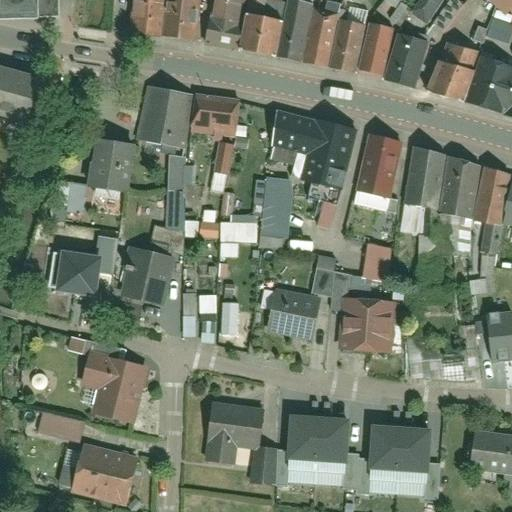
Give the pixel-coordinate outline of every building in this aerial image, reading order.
[(0,0),(0,20),(56,20),(55,0),(0,0)] [(127,0),(127,39),(151,39),(152,0),(127,0)] [(157,0),(157,42),(189,42),(189,0),(157,0)] [(246,0),(216,0),(214,15),(244,16),(246,0)] [(436,0),(415,0),(404,17),(421,29),(440,2),(436,0)] [(438,31),(458,4),(452,0),(444,0),(428,23),(438,31)] [(511,0),(484,0),(482,3),(503,19),(511,7),(511,0)] [(275,20),(265,58),(293,65),(307,8),(279,2),(275,20)] [(346,7),(341,20),(358,25),(362,12),(346,7)] [(214,15),(207,41),(234,53),(244,16),(214,15)] [(244,16),(234,53),(265,58),(275,20),(244,16)] [(307,17),(297,63),(320,67),(329,21),(307,17)] [(499,52),(510,25),(489,17),(479,44),(499,52)] [(333,24),(324,70),(346,75),(356,28),(333,24)] [(474,25),(468,40),(478,44),(484,29),(474,25)] [(359,28),(352,71),(377,76),(384,33),(359,28)] [(381,83),(407,89),(417,44),(391,39),(381,83)] [(32,59),(0,51),(0,109),(19,114),(32,59)] [(511,70),(486,62),(469,108),(511,122),(511,70)] [(439,63),(426,96),(456,107),(468,75),(439,63)] [(144,94),(139,149),(175,152),(180,97),(144,94)] [(193,101),(190,137),(236,141),(240,105),(193,101)] [(304,156),(297,184),(310,187),(306,202),(315,204),(310,227),(328,231),(334,208),(335,203),(338,190),(333,189),(347,132),(312,123),(310,132),(273,123),(268,147),(304,156)] [(364,139),(350,194),(381,202),(395,146),(364,139)] [(212,144),(209,176),(226,177),(229,146),(212,144)] [(94,147),(89,198),(123,201),(128,151),(94,147)] [(409,153),(400,208),(426,212),(435,157),(409,153)] [(167,159),(164,192),(180,193),(184,161),(167,159)] [(441,163),(438,218),(465,219),(468,164),(441,163)] [(483,171),(473,223),(498,228),(508,176),(483,171)] [(64,220),(65,212),(77,214),(82,185),(52,180),(46,217),(64,220)] [(511,227),(511,187),(501,225),(511,227)] [(264,195),(261,252),(311,255),(311,243),(277,241),(280,196),(264,195)] [(354,197),(352,207),(380,214),(382,203),(354,197)] [(398,214),(398,239),(423,238),(423,214),(398,214)] [(196,223),(196,237),(215,238),(215,223),(196,223)] [(215,228),(215,246),(252,247),(252,228),(215,228)] [(362,245),(359,278),(384,281),(388,247),(362,245)] [(44,292),(87,299),(94,258),(52,251),(44,292)] [(122,251),(114,299),(156,306),(165,258),(122,251)] [(332,273),(330,282),(358,287),(360,278),(332,273)] [(192,337),(192,293),(179,293),(179,337),(192,337)] [(194,313),(212,313),(213,295),(195,295),(194,313)] [(275,296),(269,332),(311,340),(318,304),(275,296)] [(347,305),(345,353),(388,354),(389,307),(347,305)] [(212,315),(197,315),(197,343),(212,343),(212,315)] [(511,315),(488,318),(493,362),(511,359),(511,315)] [(65,337),(63,354),(82,357),(84,339),(65,337)] [(95,395),(90,421),(130,429),(143,368),(102,359),(100,371),(81,367),(76,391),(95,395)] [(260,412),(212,408),(207,466),(229,468),(231,450),(257,453),(260,412)] [(35,435),(78,440),(80,418),(37,413),(35,435)] [(349,424),(290,418),(286,458),(346,464),(349,424)] [(431,431),(372,428),(370,472),(429,474),(431,431)] [(511,439),(466,436),(463,474),(511,478),(511,439)] [(78,455),(68,496),(121,509),(131,467),(78,455)]
